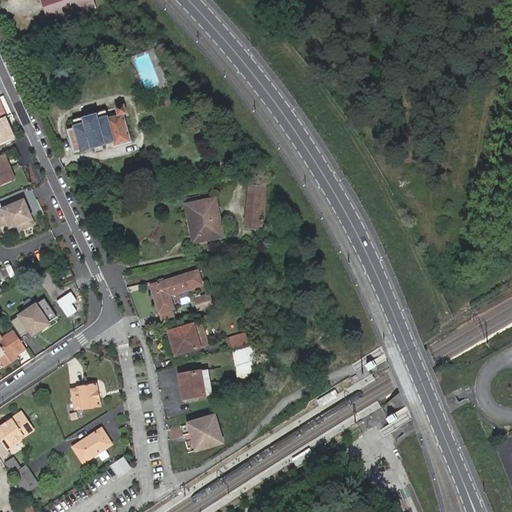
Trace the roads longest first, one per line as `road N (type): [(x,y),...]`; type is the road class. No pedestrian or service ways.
road 1 (secondary): [(187,0),(270,96),(344,211),(465,487)]
road 2 (residential): [(113,315),(0,65)]
road 3 (residential): [(147,467),(140,393),(113,315)]
road 4 (residential): [(0,395),(113,315)]
road 5 (residential): [(253,511),(351,452),(368,461)]
